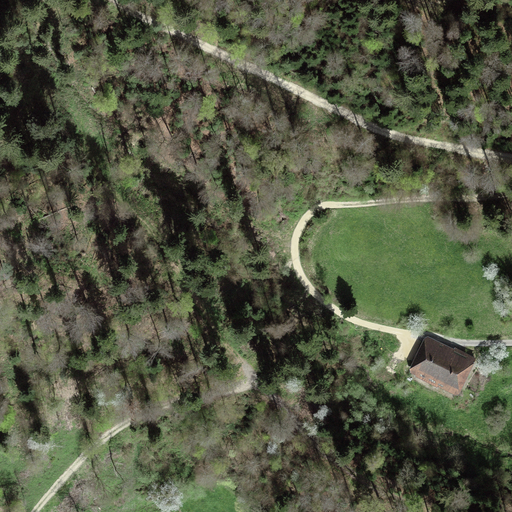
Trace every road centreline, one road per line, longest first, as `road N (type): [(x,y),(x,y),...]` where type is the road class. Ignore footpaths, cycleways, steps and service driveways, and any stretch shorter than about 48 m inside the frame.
road 1 (track): [(118,0),(384,132),(511,156)]
road 2 (track): [(511,192),(331,204),(302,222),(294,255),(310,291),(356,320),(417,334)]
road 3 (track): [(250,386),(172,403),(127,423),(36,511)]
road 4 (track): [(189,37),(256,32),(301,0)]
